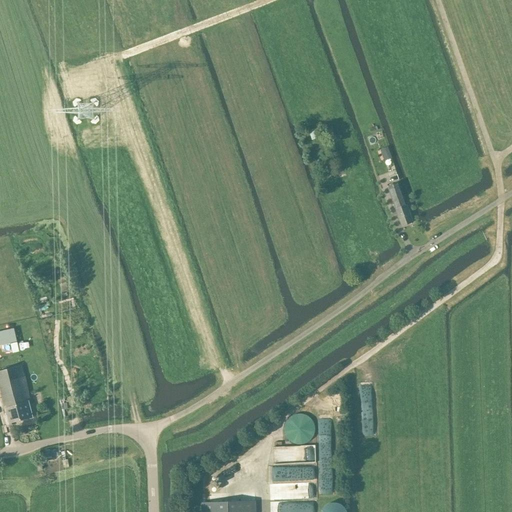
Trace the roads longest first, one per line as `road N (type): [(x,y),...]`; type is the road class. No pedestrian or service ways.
road 1 (unclassified): [(151,429),(511,191)]
road 2 (unclassified): [(0,454),(151,429)]
